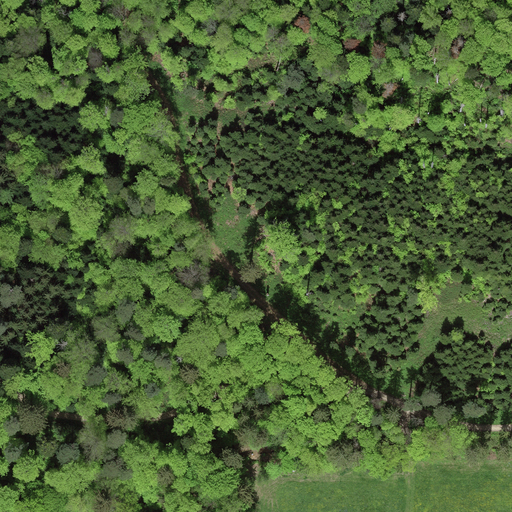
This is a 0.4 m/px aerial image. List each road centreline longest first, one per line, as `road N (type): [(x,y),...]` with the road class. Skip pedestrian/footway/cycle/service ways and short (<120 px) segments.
road 1 (track): [(511,425),(459,424),(383,394),(252,380),(165,415),(87,415),(34,407),(0,379)]
road 2 (track): [(383,394),(323,357),(268,307),(195,216),(125,0)]
